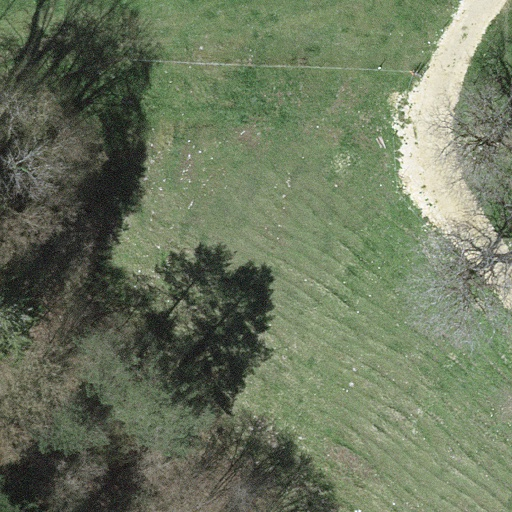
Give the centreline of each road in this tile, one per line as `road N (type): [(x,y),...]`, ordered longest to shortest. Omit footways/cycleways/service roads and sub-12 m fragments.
road 1 (track): [(0,46),(105,15),(236,7),(371,35),(448,71)]
road 2 (track): [(487,0),(448,71),(444,116),(463,208),(511,272)]
